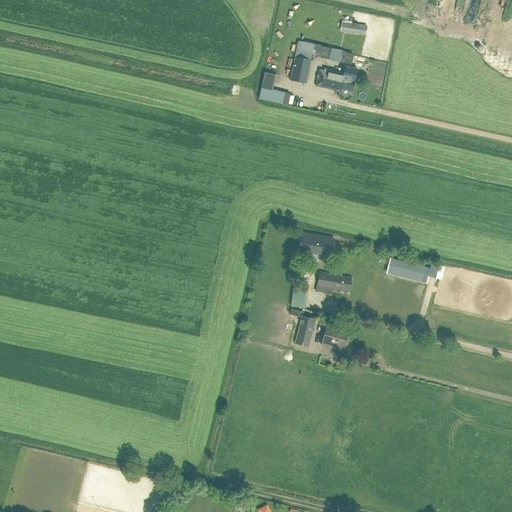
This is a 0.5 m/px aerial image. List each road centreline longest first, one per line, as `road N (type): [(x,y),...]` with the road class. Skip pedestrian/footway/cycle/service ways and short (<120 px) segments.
road 1 (track): [(511,141),(298,94)]
road 2 (track): [(511,355),(331,313)]
road 3 (track): [(345,511),(203,477)]
